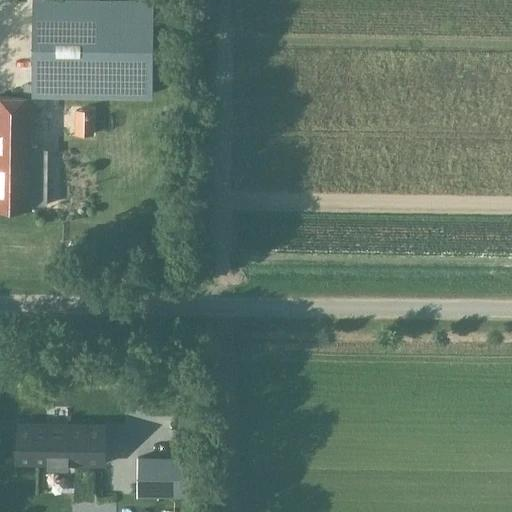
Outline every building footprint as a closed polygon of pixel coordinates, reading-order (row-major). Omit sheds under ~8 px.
[(155,0),(34,0),(33,84),(25,84),(25,96),(34,97),(34,92),(154,94),(155,0)] [(0,208),(32,209),(34,97),(0,96),(0,208)] [(15,463),(45,463),(45,467),(69,467),(69,463),(104,464),(105,425),(15,424),(15,463)] [(188,497),(188,457),(137,456),(137,495),(188,497)] [(119,500),(118,511),(132,511),(133,500),(119,500)]
